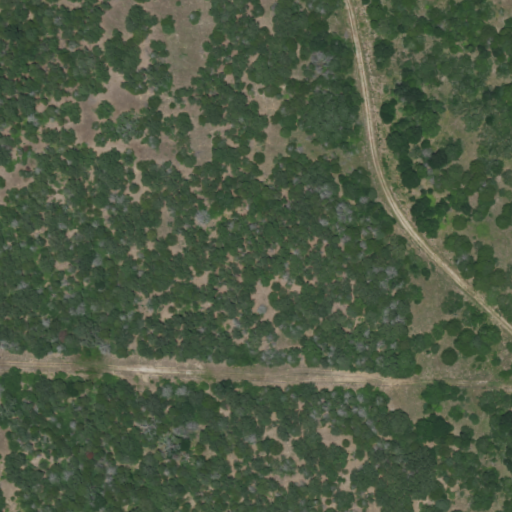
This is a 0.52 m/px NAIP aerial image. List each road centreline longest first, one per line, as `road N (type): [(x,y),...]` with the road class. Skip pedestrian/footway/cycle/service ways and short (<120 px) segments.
road 1 (residential): [(511,321),(424,242),(389,196),(350,0)]
road 2 (residential): [(0,184),(54,148),(147,19),(152,0)]
